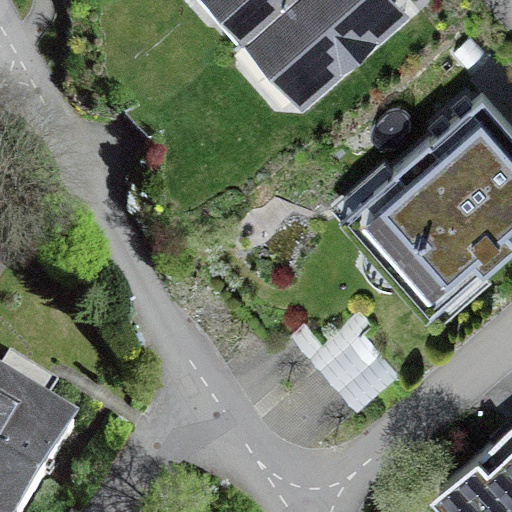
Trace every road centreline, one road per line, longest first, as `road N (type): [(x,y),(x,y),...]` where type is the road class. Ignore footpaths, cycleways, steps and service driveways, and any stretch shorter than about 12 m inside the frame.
road 1 (residential): [(194,375),(12,54)]
road 2 (residential): [(308,511),(511,333)]
road 3 (residential): [(290,511),(194,375)]
road 4 (residential): [(194,375),(109,511)]
